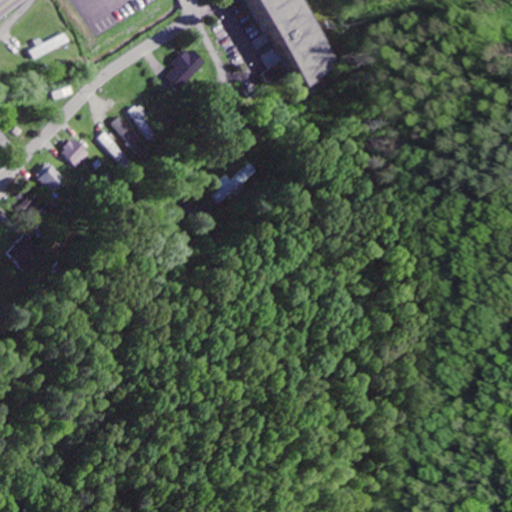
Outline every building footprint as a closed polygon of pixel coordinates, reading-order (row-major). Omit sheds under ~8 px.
[(241,0),(285,0),(324,61),(293,81),(241,0)] [(35,45),(36,50),(28,52),(30,59),(69,46),(65,35),(35,45)] [(167,79),(182,93),(209,64),(193,49),(175,68),(177,69),(167,79)] [(144,120),(149,116),(140,105),(128,115),(150,142),(157,136),(144,120)] [(111,125),(138,154),(146,147),(119,118),(111,125)] [(123,168),(130,161),(104,133),(97,140),(123,168)] [(78,169),(90,155),(73,139),(61,153),(78,169)] [(67,182),(48,164),(34,179),(53,196),(67,182)] [(222,191),(214,198),(222,206),(259,173),(251,164),(232,182),(226,176),(216,184),(222,191)] [(38,266),(34,262),(43,252),(26,237),(10,255),(31,274),(38,266)]
